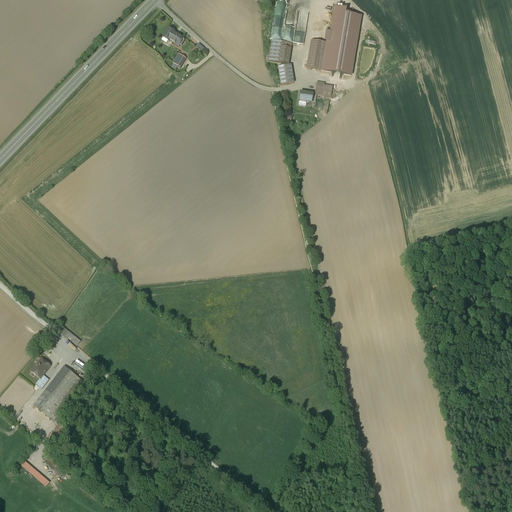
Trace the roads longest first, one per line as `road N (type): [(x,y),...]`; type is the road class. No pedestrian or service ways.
road 1 (track): [(84,356),(269,511)]
road 2 (secondary): [(153,0),(0,160)]
road 3 (unclassified): [(153,0),(253,83),(298,86)]
